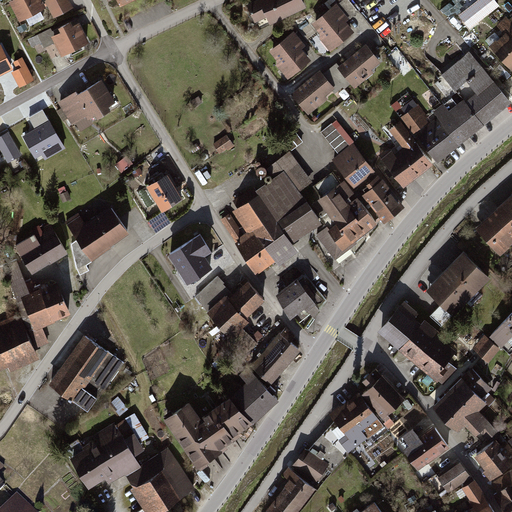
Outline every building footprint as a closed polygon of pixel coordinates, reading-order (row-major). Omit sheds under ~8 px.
[(44,0),(13,0),(13,1),(24,21),(49,8),(44,0)] [(72,0),(48,0),(57,17),(76,7),(72,0)] [(306,0),(259,0),(250,4),(261,29),(310,7),(306,0)] [(341,3),(315,24),(324,35),(322,37),(334,52),(358,33),(350,23),(354,19),(341,3)] [(511,18),(509,16),(500,23),(508,32),(495,45),(511,62),(511,18)] [(65,32),(57,36),(67,56),(93,43),(82,22),(77,24),(76,21),(63,27),(65,32)] [(278,66),(290,80),(314,60),(304,48),(308,46),(297,31),(271,52),(281,64),(278,66)] [(324,70),(295,93),(311,112),(344,85),(347,89),(354,84),(357,88),(378,72),(376,69),(385,62),(369,42),(341,65),(340,63),(327,73),(324,70)] [(444,159),(511,101),(511,97),(473,50),(445,74),(459,91),(471,81),(480,92),(471,101),(468,97),(453,110),(447,102),(437,111),(441,117),(431,126),(432,128),(424,135),(444,159)] [(80,90),(61,103),(76,125),(90,116),(92,119),(99,114),(103,119),(115,112),(112,108),(120,103),(105,80),(83,94),(80,90)] [(420,105),(404,116),(417,133),(433,121),(420,105)] [(44,151),(47,156),(67,146),(47,106),(31,115),(36,126),(25,132),(36,154),(44,151)] [(396,148),(383,154),(409,185),(438,163),(403,121),(392,129),(406,147),(399,152),(396,148)] [(340,154),(335,157),(358,186),(378,171),(342,124),(338,127),(335,123),(323,132),(340,154)] [(229,134),(215,143),(222,154),(236,145),(229,134)] [(260,273),(298,248),(295,242),(325,221),(302,189),(315,180),(294,152),(270,168),(276,176),(259,189),(263,194),(236,210),(251,233),(248,235),(233,213),(224,219),(260,273)] [(12,154),(5,158),(10,168),(17,164),(12,154)] [(172,173),(150,186),(164,211),(186,199),(172,173)] [(370,192),(363,198),(383,224),(385,226),(406,210),(385,183),(384,184),(379,178),(366,188),(370,192)] [(338,258),(383,224),(363,198),(362,196),(352,203),(349,199),(357,193),(347,180),(322,199),(341,223),(333,230),(329,225),(318,233),(338,258)] [(511,197),(479,227),(503,255),(511,246),(511,197)] [(81,211),(68,220),(95,259),(133,232),(114,206),(90,223),(81,211)] [(45,232),(21,246),(36,272),(71,252),(54,222),(42,228),(45,232)] [(201,232),(168,253),(188,285),(215,267),(206,253),(212,249),(201,232)] [(493,279),(466,252),(429,288),(456,315),(493,279)] [(303,277),(280,293),(296,316),(319,301),(303,277)] [(0,370),(12,366),(14,371),(43,358),(39,348),(51,343),(45,328),(75,313),(62,280),(25,295),(40,329),(33,332),(24,312),(0,322),(0,370)] [(229,293),(211,310),(236,337),(254,321),(250,317),(268,300),(250,280),(232,296),(229,293)] [(421,314),(406,301),(381,330),(444,386),(459,370),(450,362),(459,352),(447,341),(450,338),(427,318),(423,323),(417,318),(421,314)] [(511,314),(490,337),(503,348),(511,357),(511,314)] [(284,332),(255,364),(276,383),(305,350),(284,332)] [(490,337),(487,334),(475,348),(490,362),(503,348),(490,337)] [(126,362),(87,335),(53,384),(92,411),(126,362)] [(196,401),(168,418),(203,468),(233,448),(231,445),(248,434),(247,432),(282,401),(253,367),(243,376),(249,383),(236,394),(237,395),(214,411),(215,412),(207,417),(196,401)] [(473,367),(435,404),(460,430),(468,424),(485,443),(500,431),(482,410),(490,403),(485,396),(494,388),(473,367)] [(387,375),(365,394),(388,420),(410,401),(387,375)] [(387,429),(361,393),(333,411),(339,420),(358,447),(369,439),(371,442),(387,429)] [(98,440),(73,454),(92,486),(109,476),(113,482),(142,464),(137,455),(146,450),(127,418),(119,423),(116,418),(93,432),(98,440)] [(339,420),(294,467),(316,483),(328,468),(331,472),(358,447),(339,420)] [(411,444),(405,448),(420,469),(450,448),(446,442),(448,441),(437,425),(423,435),(417,426),(405,435),(411,444)] [(500,439),(476,455),(487,470),(486,472),(499,492),(496,494),(508,511),(511,511),(511,447),(510,445),(507,447),(500,439)] [(148,511),(175,511),(173,508),(199,490),(172,447),(130,475),(138,488),(135,490),(148,511)] [(463,462),(441,476),(450,492),(473,477),(463,462)] [(290,480),(268,509),(271,511),(301,511),(319,489),(290,466),(283,475),(290,480)] [(440,511),(439,509),(433,511),(497,511),(478,479),(465,488),(476,508),(468,511),(451,511),(449,511),(440,511)] [(41,511),(19,492),(0,511),(41,511)] [(384,511),(377,502),(362,511),(384,511)]
